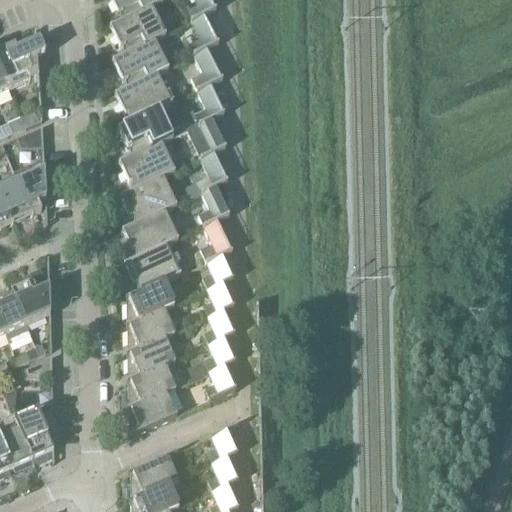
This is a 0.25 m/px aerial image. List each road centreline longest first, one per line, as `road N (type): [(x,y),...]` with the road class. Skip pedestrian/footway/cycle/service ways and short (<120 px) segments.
road 1 (residential): [(246,403),(223,0)]
road 2 (residential): [(90,476),(84,231)]
road 3 (residential): [(84,231),(74,0)]
road 4 (residential): [(90,476),(246,403)]
